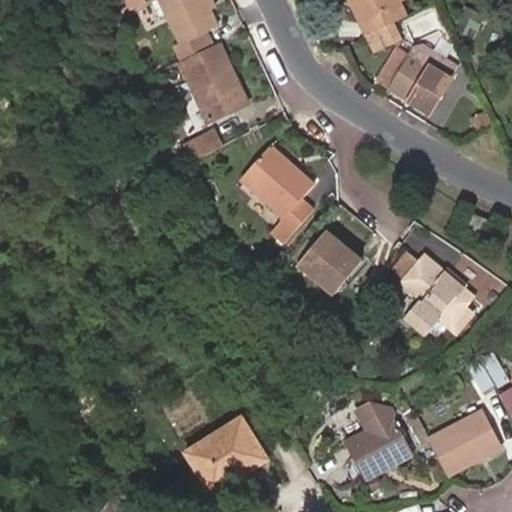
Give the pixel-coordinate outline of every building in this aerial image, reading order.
[(147,3),(145,0),(126,0),(132,11),(147,3)] [(210,10),(204,0),(159,0),(180,42),(174,45),(182,61),(205,49),(198,34),(212,27),(216,25),(210,10)] [(216,7),(212,0),(204,0),(210,10),(216,7)] [(400,0),(349,0),(367,35),(393,22),(407,16),(401,1),(400,0)] [(477,30),(483,17),(467,9),(461,23),(477,30)] [(375,51),(401,39),(393,22),(367,35),(375,51)] [(219,43),(212,27),(198,34),(205,49),(219,43)] [(249,103),(221,42),(219,43),(205,49),(182,61),(179,62),(207,123),(249,103)] [(430,114),(459,66),(423,44),(414,46),(410,54),(397,46),(376,81),(430,114)] [(209,153),(224,146),(216,132),(186,146),(193,161),(209,153)] [(303,201),(316,186),(272,147),(241,181),(285,219),(272,233),(285,245),(315,212),(303,201)] [(482,237),(488,223),(472,216),(466,231),(482,237)] [(336,296),(364,262),(328,232),(299,267),(336,296)] [(474,297),(447,275),(426,257),(421,264),(410,255),(396,271),(408,281),(390,302),(405,315),(417,301),(421,305),(409,320),(426,335),(440,319),(458,334),(474,315),(465,307),(474,297)] [(509,380),(494,351),(481,359),(498,389),(511,383),(510,382),(509,380)] [(494,387),(477,356),(464,363),(480,394),(494,387)] [(501,448),(482,413),(429,441),(449,477),(501,448)] [(270,460),(244,417),(186,454),(198,473),(208,468),(222,490),(270,460)] [(415,455),(395,418),(346,444),(366,481),(415,455)] [(222,490),(208,468),(198,473),(212,496),(222,490)] [(104,511),(127,511),(111,499),(102,511),(104,511)]
